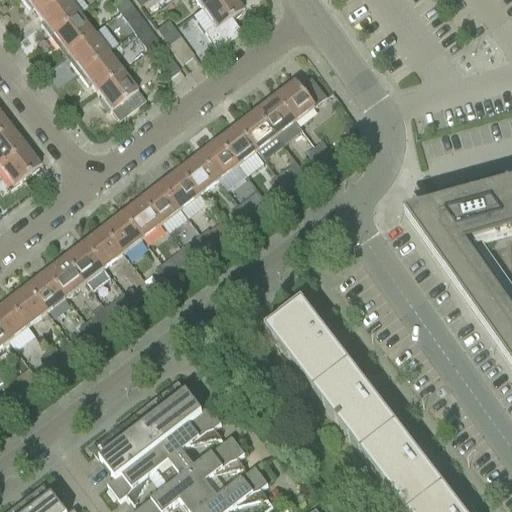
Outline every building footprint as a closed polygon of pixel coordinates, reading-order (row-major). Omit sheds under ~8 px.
[(32,13),(37,20),(62,0),(22,0),(19,3),(29,16),(32,13)] [(38,28),(48,41),(77,19),(62,0),(37,20),(41,26),(38,28)] [(86,12),(76,0),(62,0),(77,19),(86,12)] [(148,0),(137,0),(133,3),(139,11),(150,2),(148,0)] [(189,0),(200,14),(219,0),(189,0)] [(219,0),(200,14),(191,20),(203,37),(215,53),(239,36),(230,23),(241,15),(240,14),(243,12),(234,0),(231,0),(231,1),(229,0),(219,0)] [(112,10),(118,18),(129,9),(124,2),(112,10)] [(129,9),(118,18),(133,37),(144,28),(129,9)] [(61,52),(66,58),(92,38),(77,19),(48,41),(58,54),(61,52)] [(155,34),(161,41),(173,33),(167,25),(155,34)] [(133,37),(141,49),(153,40),(144,28),(133,37)] [(92,38),(66,58),(71,65),(68,67),(78,79),(106,57),(117,49),(102,30),(92,38)] [(173,33),(161,41),(182,69),(193,61),(173,33)] [(141,49),(147,57),(158,48),(153,40),(141,49)] [(158,48),(147,57),(167,84),(179,75),(158,48)] [(90,90),(95,96),(121,76),(106,57),(78,79),(87,92),(90,90)] [(121,76),(95,96),(100,103),(97,105),(107,117),(109,116),(118,127),(144,107),(121,76)] [(281,97),(274,103),(295,128),(326,104),(311,84),(299,93),(294,87),(293,88),(291,85),(279,95),(281,97)] [(266,105),(254,114),(276,143),(295,128),(274,103),(268,107),(266,105)] [(243,127),(237,131),(257,157),(276,143),(254,114),(241,124),(243,127)] [(0,139),(11,131),(2,118),(0,119),(0,139)] [(0,139),(0,169),(23,152),(18,146),(21,143),(11,131),(0,139)] [(228,134),(216,143),(238,172),(257,157),(237,131),(230,137),(228,134)] [(205,156),(199,161),(219,186),(238,172),(216,143),(203,153),(205,156)] [(322,146),(314,152),(323,163),(331,157),(322,146)] [(23,152),(0,169),(0,174),(13,191),(38,171),(38,170),(40,169),(30,156),(28,158),(23,152)] [(323,163),(314,152),(306,158),(315,169),(323,163)] [(190,163),(178,172),(200,201),(219,186),(199,161),(192,166),(190,163)] [(295,167),(284,175),(293,187),(304,178),(295,167)] [(167,185),(161,190),(181,216),(200,201),(178,172),(165,182),(167,185)] [(284,175),(276,181),(285,193),(293,187),(284,175)] [(285,193),(276,181),(268,187),(277,199),(285,193)] [(152,192),(140,202),(162,230),(181,216),(161,190),(154,195),(152,192)] [(511,192),(404,222),(511,374),(511,192)] [(129,214),(123,219),(143,245),(162,230),(140,202),(127,211),(129,214)] [(246,205),(238,210),(247,222),(255,216),(246,205)] [(238,210),(230,217),(239,228),(247,222),(238,210)] [(113,222),(101,231),(123,260),(143,245),(123,219),(115,225),(113,222)] [(90,244),(84,249),(104,274),(123,260),(101,231),(88,241),(90,244)] [(207,233),(199,239),(208,251),(216,245),(207,233)] [(192,245),(180,254),(189,266),(201,257),(208,251),(199,239),(192,245)] [(75,251),(63,260),(85,289),(92,298),(110,284),(103,275),(104,274),(84,249),(77,254),(75,251)] [(53,273),(46,278),(66,303),(85,289),(63,260),(50,270),(53,273)] [(169,263),(161,269),(170,280),(178,274),(169,263)] [(170,280),(161,269),(154,275),(162,286),(170,280)] [(37,280),(25,289),(47,318),(66,303),(46,278),(39,283),(37,280)] [(14,302),(8,307),(28,333),(47,318),(25,289),(12,299),(14,302)] [(131,292),(123,298),(132,310),(139,304),(131,292)] [(116,305),(104,314),(113,325),(124,316),(132,310),(123,298),(115,304),(116,305)] [(0,310),(0,335),(9,347),(28,333),(8,307),(1,312),(0,310)] [(265,336),(312,398),(349,370),(301,308),(265,336)] [(93,322),(85,328),(94,339),(102,333),(113,325),(104,314),(101,310),(90,318),(93,322)] [(85,328),(77,333),(86,345),(94,339),(85,328)] [(0,353),(9,347),(0,335),(0,353)] [(55,350),(47,357),(56,368),(64,362),(55,350)] [(56,368),(47,357),(39,363),(48,374),(56,368)] [(312,398),(359,459),(396,431),(349,370),(312,398)] [(17,380),(9,386),(17,397),(25,391),(36,383),(36,382),(35,381),(32,377),(31,376),(29,373),(18,382),(17,380)] [(9,386),(1,393),(10,403),(17,397),(9,386)] [(178,389),(134,422),(157,452),(201,418),(189,402),(178,389)] [(157,452),(181,482),(193,472),(181,457),(190,450),(190,451),(215,445),(215,446),(220,445),(221,444),(213,435),(220,429),(208,413),(201,418),(157,452)] [(91,455),(114,485),(157,452),(134,422),(91,455)] [(359,459),(399,511),(418,511),(443,493),(396,431),(359,459)] [(181,482),(203,511),(204,511),(216,503),(204,487),(213,481),(238,475),(238,476),(243,475),(244,475),(237,465),(244,460),(231,443),(193,472),(181,482)] [(156,476),(168,492),(181,482),(157,452),(114,485),(107,491),(119,507),(127,502),(134,511),(137,506),(135,506),(148,484),(147,483),(156,476)] [(216,503),(204,511),(235,511),(237,511),(262,506),(262,507),(267,506),(267,505),(260,496),(267,490),(255,474),(216,503)] [(172,511),(179,507),(183,511),(203,511),(181,482),(168,492),(141,511),(172,511)] [(58,511),(43,492),(16,511),(58,511)] [(458,511),(443,493),(418,511),(458,511)]
